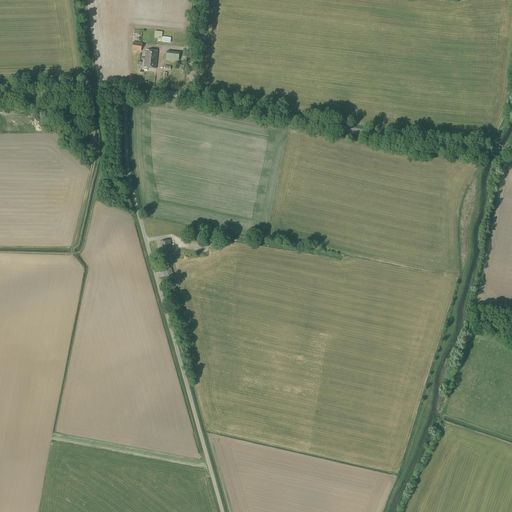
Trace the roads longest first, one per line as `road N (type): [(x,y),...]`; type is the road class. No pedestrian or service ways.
road 1 (unclassified): [(223,511),(134,199),(124,96)]
road 2 (unclassified): [(511,151),(369,136),(190,97)]
road 3 (unclassified): [(124,96),(0,98)]
